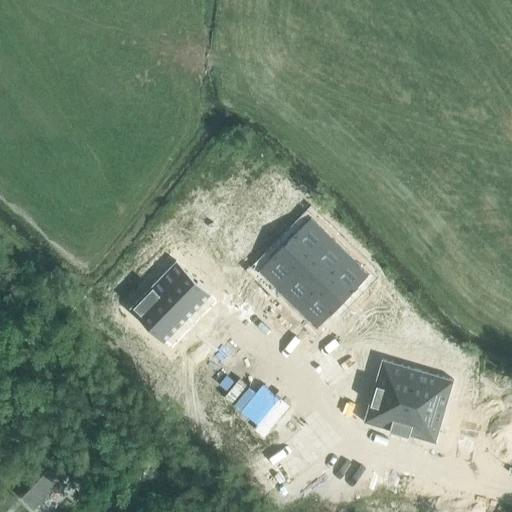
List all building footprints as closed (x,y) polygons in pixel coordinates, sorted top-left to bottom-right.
[(306,222),(264,265),(322,321),(322,322),(364,279),(306,222)] [(213,252),(199,266),(208,276),(222,261),(213,252)] [(176,260),(153,284),(187,317),(210,294),(176,260)] [(153,284),(130,308),(164,341),(187,317),(153,284)] [(371,285),(353,303),(362,312),(380,294),(371,285)] [(338,320),(323,335),(349,360),(363,345),(338,320)] [(430,331),(424,350),(437,354),(442,335),(430,331)] [(382,358),(363,421),(390,429),(389,430),(391,430),(391,429),(400,431),(418,369),(382,358)] [(252,365),(218,400),(253,433),(285,400),(252,365)] [(418,369),(400,431),(408,434),(407,435),(409,436),(409,435),(436,442),(454,379),(418,369)] [(156,381),(146,390),(161,404),(170,395),(156,381)] [(173,400),(164,409),(179,423),(188,414),(173,400)] [(460,418),(456,431),(476,436),(479,424),(460,418)] [(361,500),(373,511),(391,511),(426,476),(405,455),(361,500)] [(33,508),(65,474),(53,462),(21,496),(33,508)]
